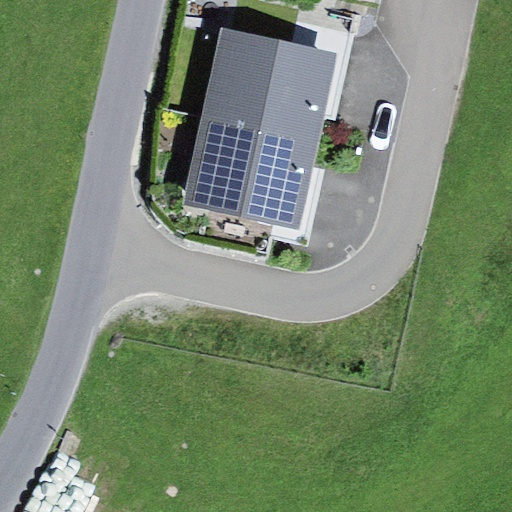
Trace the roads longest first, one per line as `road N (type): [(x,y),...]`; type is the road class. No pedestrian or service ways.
road 1 (residential): [(427,0),(442,38),(398,251),(345,292),(285,294),(96,250)]
road 2 (tertiary): [(0,495),(96,250)]
road 3 (tertiary): [(96,250),(146,0)]
